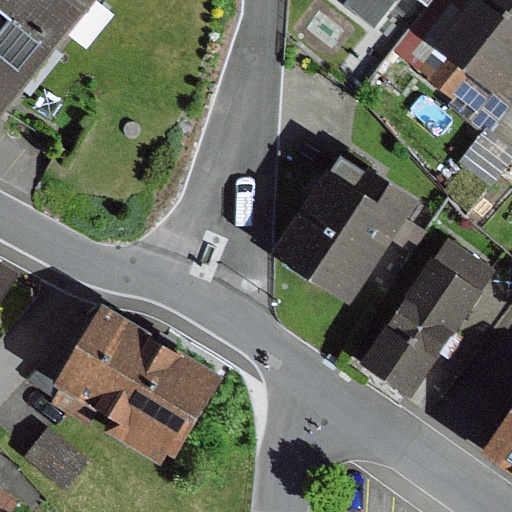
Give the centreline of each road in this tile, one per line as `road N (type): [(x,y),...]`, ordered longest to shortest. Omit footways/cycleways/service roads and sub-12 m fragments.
road 1 (residential): [(493,511),(351,411),(296,394)]
road 2 (residential): [(245,138),(240,221),(253,340)]
road 3 (residential): [(148,279),(192,232),(245,138)]
road 4 (residential): [(0,373),(97,273)]
road 5 (residential): [(245,138),(263,0)]
road 6 (residential): [(253,340),(148,279)]
